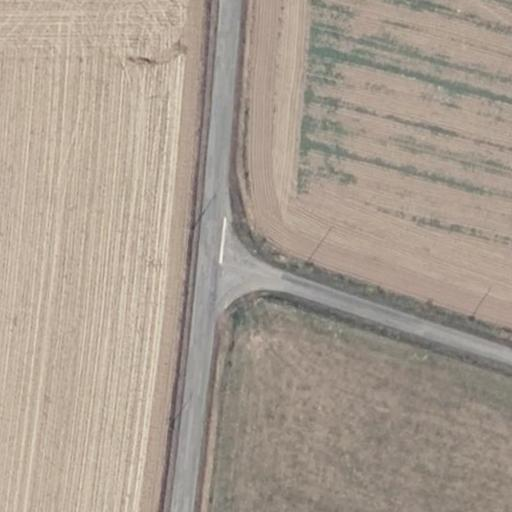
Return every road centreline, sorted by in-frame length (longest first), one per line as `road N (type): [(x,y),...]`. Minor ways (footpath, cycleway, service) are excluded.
road 1 (tertiary): [(511,359),(206,259)]
road 2 (tertiary): [(206,259),(229,0)]
road 3 (tertiary): [(181,511),(206,259)]
